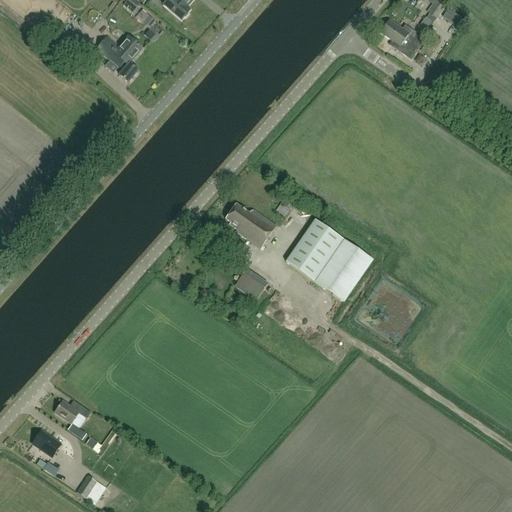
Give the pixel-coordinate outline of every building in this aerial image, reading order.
[(139,6),(131,0),(127,0),(125,3),(134,11),(139,6)] [(194,0),(167,0),(163,6),(181,21),(184,18),(185,19),(189,15),(188,13),(190,10),(187,8),(194,0)] [(437,21),(446,8),(436,1),(427,14),(437,21)] [(385,28),(418,51),(426,41),(405,27),(403,30),(389,21),(385,28)] [(411,61),(418,51),(385,28),(380,35),(392,43),(389,46),(411,61)] [(72,59),(79,51),(63,38),(56,45),(72,59)] [(139,72),(130,65),(129,65),(128,66),(118,58),(123,53),(119,50),(120,49),(107,38),(97,50),(119,69),(120,68),(124,71),(119,77),(128,84),(139,72)] [(128,66),(129,65),(130,65),(143,50),(129,38),(120,49),(119,50),(123,53),(118,58),(128,66)] [(261,250),(277,227),(254,211),(250,215),(237,206),(226,221),(231,224),(230,226),(238,232),(236,234),(261,250)] [(315,221),(286,263),(343,303),(372,261),(315,221)] [(256,303),(269,285),(248,270),(235,288),(256,303)] [(72,425),(79,429),(86,419),(79,415),(80,414),(63,402),(55,414),(72,425)] [(33,445),(52,459),(61,446),(42,433),(33,445)] [(91,437),(86,444),(94,450),(99,443),(91,437)] [(49,461),(44,467),(52,473),(56,467),(49,461)] [(100,509),(112,493),(88,477),(77,494),(100,509)]
